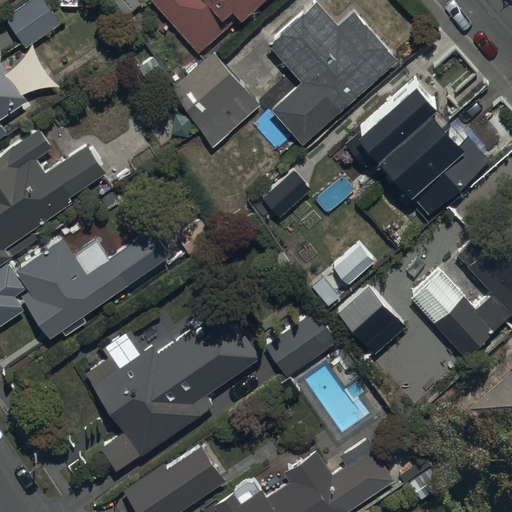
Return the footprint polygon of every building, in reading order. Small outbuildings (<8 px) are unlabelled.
[(19,0),(5,9),(24,39),(60,17),(49,0),(19,0)] [(157,0),(197,45),(247,0),(157,0)] [(287,59),(299,72),(269,97),(302,135),(400,49),(367,12),(356,0),(353,0),(337,15),(323,0),(302,0),(265,33),(287,59)] [(0,137),(7,132),(0,121),(0,118),(29,99),(0,56),(0,137)] [(178,102),(212,140),(261,97),(227,59),(178,102)] [(459,131),(428,96),(434,91),(413,68),(354,119),(375,143),(406,177),(428,203),(488,150),(466,124),(459,131)] [(53,149),(40,129),(0,156),(0,266),(12,258),(5,249),(72,203),(69,198),(104,174),(84,145),(46,171),(38,159),(53,149)] [(511,180),(511,157),(500,168),(511,180)] [(259,190),(279,212),(310,184),(290,162),(259,190)] [(490,284),(471,301),(438,265),(410,290),(464,350),(492,325),(511,307),(511,193),(455,245),(490,284)] [(31,288),(22,294),(51,335),(60,329),(64,334),(86,319),(82,315),(168,255),(149,228),(85,272),(62,239),(18,269),(31,288)] [(333,259),(347,275),(372,252),(358,237),(333,259)] [(26,290),(7,264),(0,269),(0,328),(25,310),(16,297),(26,290)] [(335,304),(374,348),(408,317),(369,274),(335,304)] [(262,335),(284,367),(337,332),(316,299),(262,335)] [(115,470),(212,403),(205,393),(259,356),(223,304),(157,350),(151,342),(143,347),(130,327),(102,347),(108,356),(84,373),(122,429),(98,446),(115,470)] [(509,459),(511,456),(511,375),(468,414),(509,459)] [(425,406),(405,378),(386,391),(406,419),(425,406)] [(459,426),(445,410),(424,429),(438,445),(459,426)] [(346,457),(333,466),(321,450),(315,441),(282,464),(288,473),(266,488),(261,479),(239,494),(232,483),(211,497),(219,508),(221,511),(336,511),(393,473),(370,440),(363,431),(339,448),(346,457)] [(123,484),(141,511),(166,511),(226,471),(198,432),(123,484)] [(409,475),(421,493),(450,473),(438,456),(409,475)]
